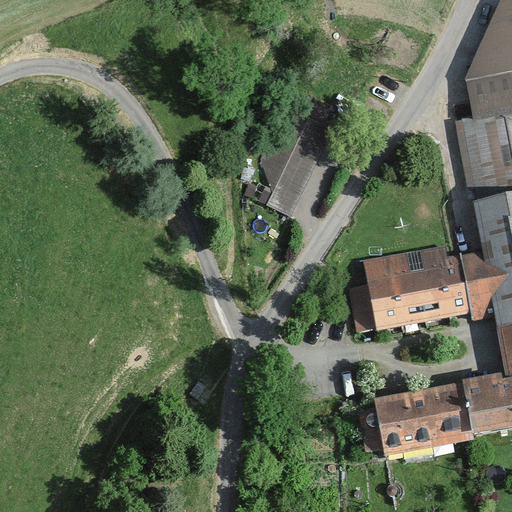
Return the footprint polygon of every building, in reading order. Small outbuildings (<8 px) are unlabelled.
[(451,126),(464,203),(511,195),(511,65),(480,70),(463,98),(468,122),(451,126)] [(261,206),(286,217),(328,133),(320,128),(326,114),(294,100),(288,115),(282,113),(257,164),(269,187),(261,206)] [(369,329),(461,314),(486,310),(489,331),(511,327),(511,195),(464,203),(472,255),(440,260),(438,249),(358,262),(369,329)] [(511,327),(489,331),(497,377),(511,374),(511,327)] [(375,454),(461,440),(459,428),(511,419),(511,374),(497,377),(496,377),(366,398),(375,454)]
